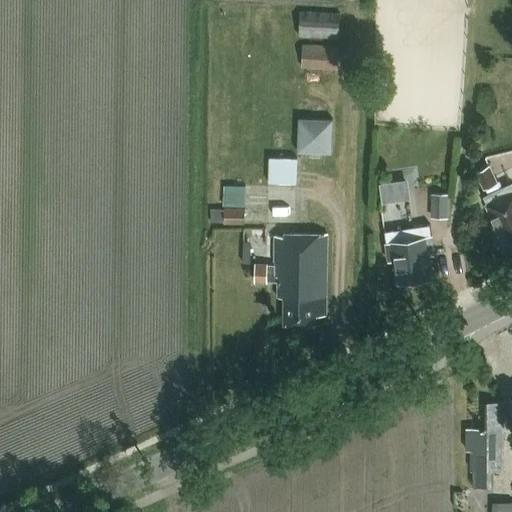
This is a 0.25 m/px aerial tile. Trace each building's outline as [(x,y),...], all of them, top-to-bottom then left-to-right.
[(301,35),(341,37),(342,12),(302,10),(301,35)] [(304,66),(340,68),(342,45),(305,43),(304,66)] [(303,118),(302,149),(333,149),(334,118),(303,118)] [(270,181),(299,182),(299,157),(271,156),(270,181)] [(511,182),(502,187),(491,163),(478,169),(489,193),(484,196),(488,203),(487,203),(505,241),(511,238),(511,182)] [(400,200),(398,180),(380,182),(382,202),(400,200)] [(225,222),(245,223),(247,184),(227,183),(225,222)] [(449,193),(433,193),(433,216),(449,216),(449,193)] [(223,222),(224,208),(214,208),(214,221),(223,222)] [(434,253),(432,235),(414,238),(412,227),(385,230),(389,260),(394,259),(397,283),(433,277),(430,254),(434,253)] [(316,315),(326,315),(327,233),(284,232),(284,235),(275,235),(275,264),(255,263),(255,281),(269,281),(279,281),(278,296),(286,296),(285,322),(316,322),(316,315)] [(488,401),(488,427),(467,427),(467,450),(472,450),(472,469),(474,469),(474,485),(491,486),(491,469),(504,469),(504,401),(488,401)] [(511,511),(511,500),(494,500),(493,511),(511,511)]
